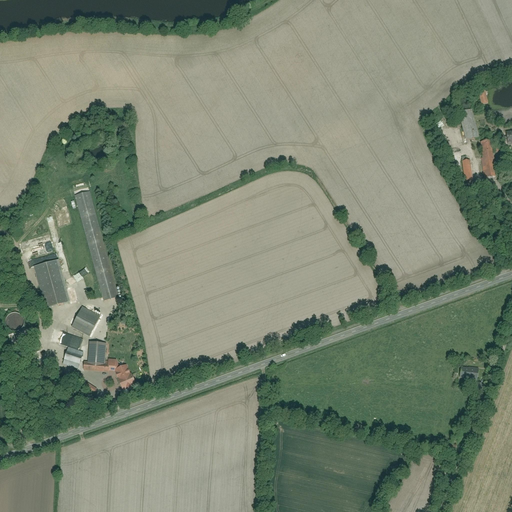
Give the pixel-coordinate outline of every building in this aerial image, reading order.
[(477,92),(481,106),(489,104),(485,90),(477,92)] [(475,110),(460,114),(467,140),(481,137),(475,110)] [(480,143),(484,181),(499,179),(495,142),(480,143)] [(461,161),(463,183),(474,182),(472,160),(461,161)] [(90,194),(75,198),(104,302),(119,297),(90,194)] [(36,267),(46,310),(71,304),(61,261),(36,267)] [(81,309),(73,329),(92,337),(100,317),(81,309)] [(7,319),(6,324),(8,330),(12,332),(19,333),(23,330),(25,326),(25,321),(22,316),(16,314),(10,315),(7,319)] [(89,370),(115,372),(124,392),(137,387),(128,366),(119,370),(119,364),(107,363),(108,343),(90,342),(89,370)] [(70,349),(64,365),(78,370),(84,354),(70,349)] [(462,368),(461,378),(480,380),(480,369),(462,368)] [(486,387),(477,384),(475,390),(484,394),(486,387)] [(98,391),(88,385),(85,390),(95,396),(98,391)]
